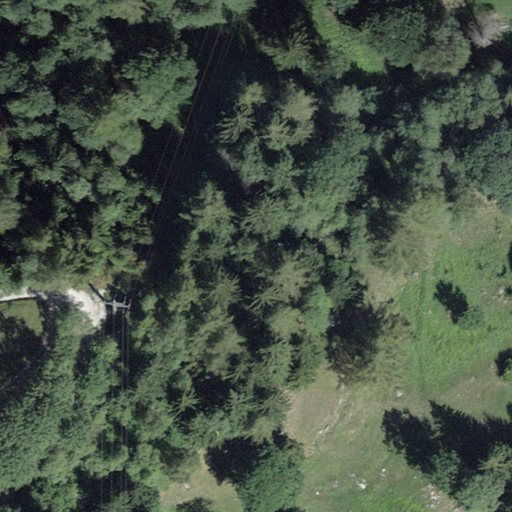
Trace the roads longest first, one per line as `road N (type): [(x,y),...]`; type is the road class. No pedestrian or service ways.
road 1 (track): [(0,495),(54,424),(90,351),(83,306),(43,301)]
road 2 (track): [(0,300),(43,301),(49,342),(22,403),(0,412)]
